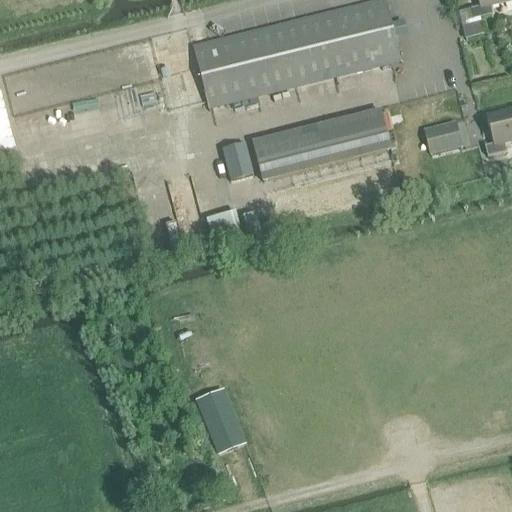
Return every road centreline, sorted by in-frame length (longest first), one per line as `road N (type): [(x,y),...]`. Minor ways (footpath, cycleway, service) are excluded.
road 1 (track): [(0,68),(278,0)]
road 2 (track): [(254,511),(511,447)]
